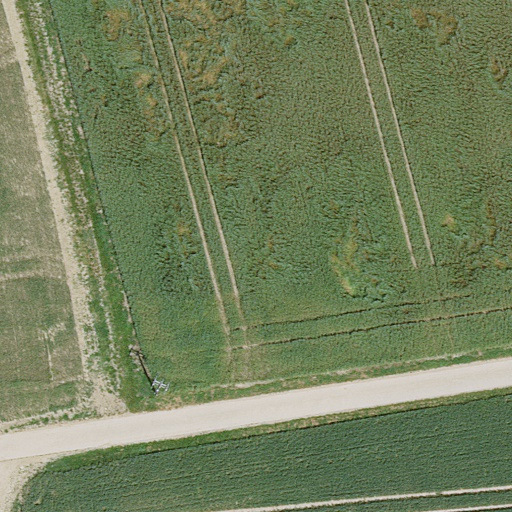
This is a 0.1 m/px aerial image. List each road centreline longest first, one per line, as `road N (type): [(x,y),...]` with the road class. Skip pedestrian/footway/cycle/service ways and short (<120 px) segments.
road 1 (track): [(0,446),(511,367)]
road 2 (track): [(24,0),(135,426)]
